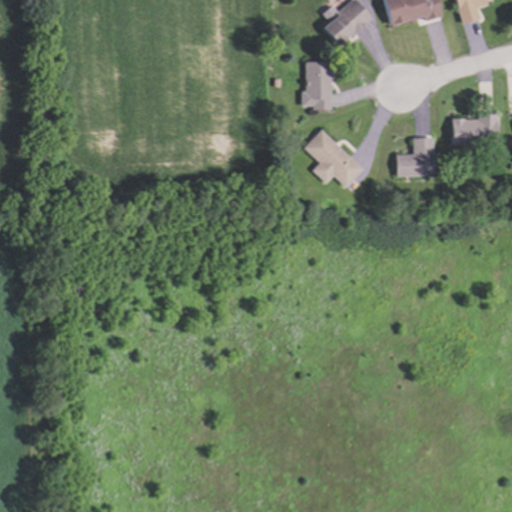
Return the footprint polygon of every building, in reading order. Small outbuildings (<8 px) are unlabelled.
[(343,0),(349,0),(364,16),(329,42),(310,18),(326,4),(331,10),(343,0)] [(383,26),(375,0),(432,0),(437,16),(422,20),(421,16),(383,26)] [(458,24),(450,0),(482,0),(483,2),(472,6),(476,18),(458,24)] [(308,111),(307,103),(296,104),(296,91),(302,91),(300,60),(330,58),(331,76),(324,77),(325,110),(308,111)] [(445,143),(445,119),(475,118),(475,114),(494,114),(494,143),(445,143)] [(341,186),(329,174),(320,184),(306,171),(314,163),(299,149),(317,129),(358,167),(341,186)] [(391,175),(390,153),(408,152),(408,136),(429,136),(430,174),(391,175)]
